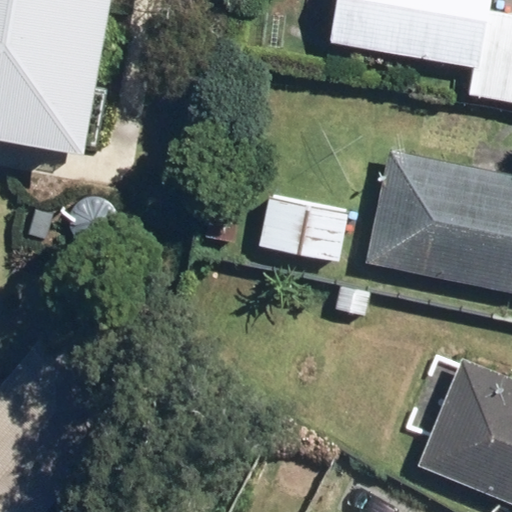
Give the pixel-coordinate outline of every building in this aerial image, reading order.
[(0,0),(0,144),(76,158),(103,0),(0,0)] [(338,0),(333,35),(480,61),(474,90),(511,96),(511,8),(491,5),(491,0),(338,0)] [(370,254),(511,284),(511,168),(394,143),(370,254)] [(265,239),(341,256),(352,206),(275,189),(265,239)] [(0,511),(53,511),(146,407),(57,329),(0,394),(0,511)] [(421,467),(511,505),(511,367),(470,350),(421,467)]
